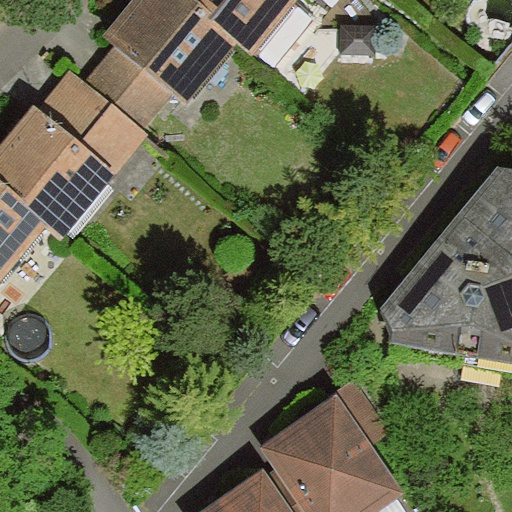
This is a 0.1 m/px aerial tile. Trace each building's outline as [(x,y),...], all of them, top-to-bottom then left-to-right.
[(81,80),(137,127),(168,91),(183,104),(235,42),(185,0),(133,0),(102,37),(111,45),(81,80)] [(185,0),(235,42),(249,53),(293,0),(185,0)] [(32,108),(0,146),(0,190),(43,226),(57,239),(145,134),(137,127),(81,80),(69,70),(35,111),(32,108)] [(373,309),(384,343),(511,364),(511,171),(491,168),(373,309)] [(0,277),(43,226),(0,190),(0,277)] [(258,445),(305,511),(367,511),(398,490),(363,439),(380,427),(349,381),(331,394),(258,445)] [(198,511),(282,511),(255,473),(198,511)]
